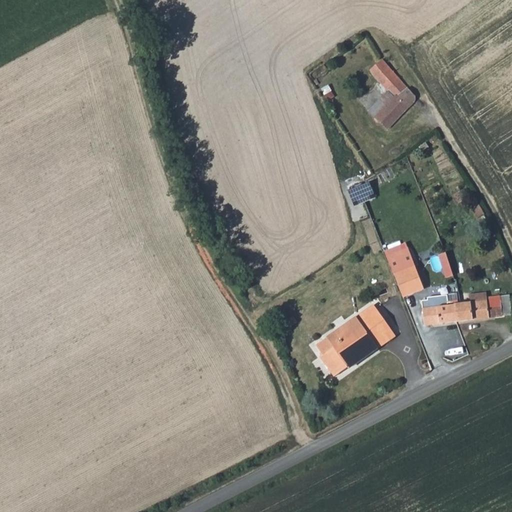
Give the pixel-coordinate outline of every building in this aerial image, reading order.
[(370,69),(396,94),(377,114),(389,125),(391,126),(408,105),(398,95),(408,85),(382,59),(370,69)] [(389,125),(377,114),(373,119),(384,130),(389,125)] [(356,221),(370,217),(365,203),(377,199),(372,184),(346,193),(356,221)] [(486,211),(478,198),(471,202),(479,216),(486,211)] [(449,253),(442,255),(449,278),(456,276),(449,253)] [(413,277),(403,284),(407,290),(415,284),(423,278),(415,267),(410,270),(413,277)] [(463,300),(488,297),(488,293),(487,289),(461,294),(463,300)] [(424,306),(426,323),(458,319),(456,301),(450,302),(449,292),(429,294),(429,297),(423,298),(424,306)] [(456,301),(458,319),(503,313),(501,296),(500,292),(488,293),(488,297),(463,300),(456,301)] [(352,305),(358,315),(376,304),(369,294),(352,305)] [(509,294),(501,296),(503,313),(511,312),(509,294)] [(396,333),(376,304),(358,315),(317,341),(323,351),(320,353),(334,373),(346,365),(347,366),(396,333)]
